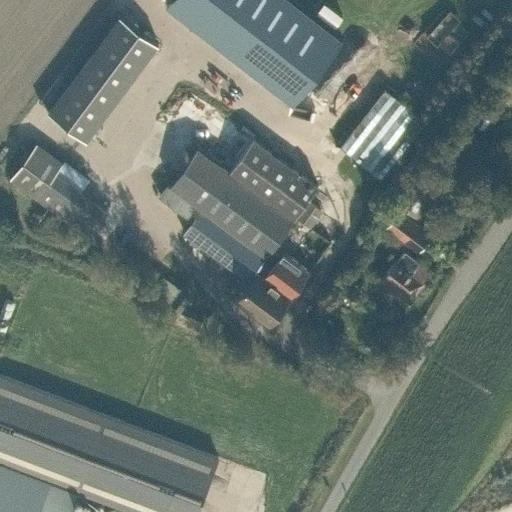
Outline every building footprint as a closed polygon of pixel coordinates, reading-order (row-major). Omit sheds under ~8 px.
[(293,0),(191,0),(180,15),(308,111),(356,47),(293,0)] [(48,110),(88,140),(159,44),(119,14),(48,110)] [(386,87),(341,145),(382,177),(427,119),(386,87)] [(232,170),(295,217),(296,217),(320,185),(256,138),(232,170)] [(37,141),(9,178),(87,237),(108,209),(81,189),(89,178),(65,160),(64,161),(37,141)] [(295,217),(232,171),(199,146),(170,184),(202,207),(183,233),(248,281),(295,217)] [(426,171),(401,202),(417,214),(441,183),(426,171)] [(310,200),(298,217),(311,226),(323,209),(310,200)] [(402,209),(390,225),(421,250),(434,234),(402,209)] [(260,272),(240,300),(272,324),(312,270),(285,250),(284,252),(274,245),(256,269),(260,272)] [(382,273),(375,282),(406,306),(423,285),(426,288),(428,285),(425,282),(434,271),(408,250),(387,277),(382,273)] [(180,289),(168,305),(179,313),(191,296),(180,289)] [(0,373),(0,459),(140,511),(198,511),(220,457),(0,373)] [(93,511),(69,503),(65,511),(93,511)]
